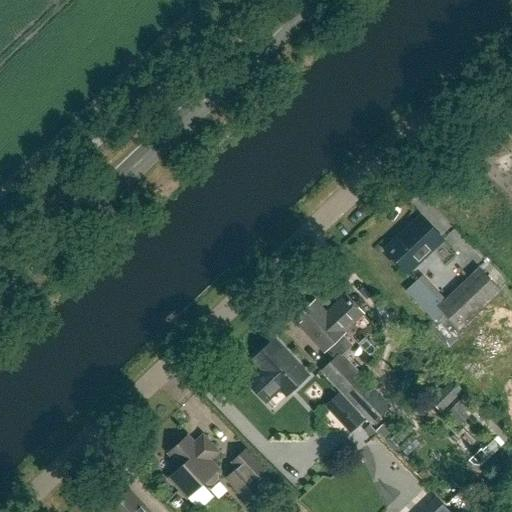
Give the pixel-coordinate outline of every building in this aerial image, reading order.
[(407,275),(444,241),(420,215),(383,249),(407,275)] [(460,331),(500,293),(478,270),(438,307),(460,331)] [(363,315),(347,297),(327,315),(320,307),(316,310),(312,306),(298,317),(303,322),(299,326),(324,353),(325,351),(334,360),(321,371),(353,407),(371,426),(390,408),(373,389),(341,354),(345,351),(337,342),(345,335),(343,333),(363,315)] [(287,395),(308,376),(274,340),(253,359),(264,371),(250,385),(266,402),(280,388),(287,395)] [(441,413),(463,391),(452,380),(431,402),(441,413)] [(462,399),(447,414),(459,426),(474,411),(462,399)] [(351,409),(340,419),(352,432),(363,422),(351,409)] [(219,453),(203,436),(195,445),(188,437),(169,454),(182,467),(169,479),(187,498),(188,498),(199,511),(211,501),(199,488),(205,482),(208,485),(212,485),(218,480),(218,476),(215,473),(218,470),(210,461),(219,453)] [(245,500),(261,485),(255,479),(266,469),(247,447),(230,462),(236,468),(225,478),(245,500)] [(148,511),(129,491),(108,510),(110,511),(148,511)] [(449,511),(438,499),(424,511),(449,511)]
